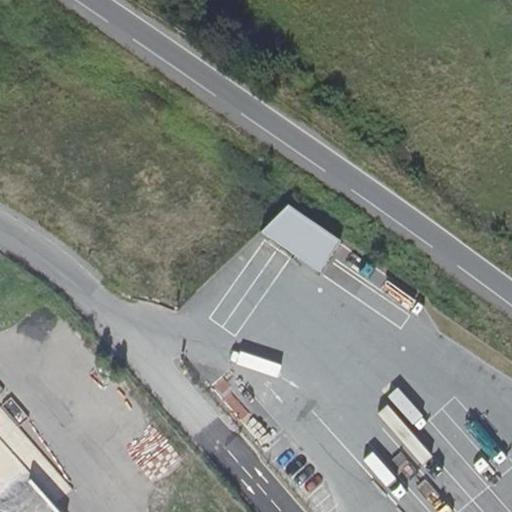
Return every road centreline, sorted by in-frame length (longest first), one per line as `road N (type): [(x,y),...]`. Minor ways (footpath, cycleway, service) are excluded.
road 1 (motorway): [(92,0),(511,296)]
road 2 (unclassified): [(115,315),(283,511)]
road 3 (unclassified): [(0,229),(115,315)]
